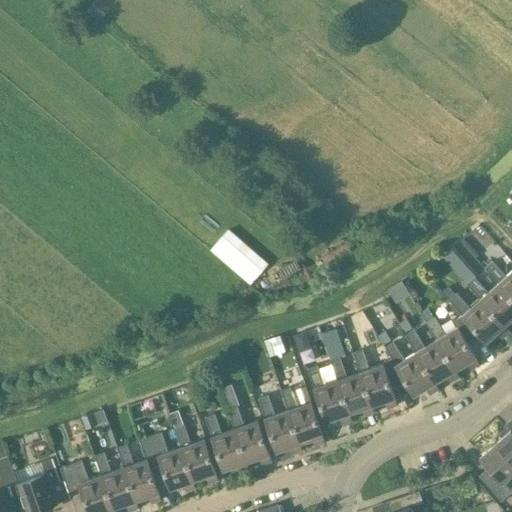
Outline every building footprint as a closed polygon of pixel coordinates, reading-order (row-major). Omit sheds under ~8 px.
[(112,9),(101,0),(90,12),(100,21),(112,9)] [(248,283),(267,263),(229,226),(209,246),(248,283)] [(498,282),(511,297),(511,269),(506,276),(492,260),(485,267),(498,282)] [(511,297),(498,282),(488,292),(474,276),(467,283),(480,298),(481,298),(505,325),(511,318),(511,297)] [(462,315),(479,334),(486,341),(497,332),(502,337),(510,330),(505,325),(481,298),(480,298),(470,308),(457,292),(449,299),(462,315)] [(467,341),(479,334),(462,315),(453,320),(457,327),(445,334),(435,316),(426,322),(436,339),(455,369),(467,362),(471,369),(480,363),(476,357),(467,341)] [(459,376),(455,369),(436,339),(425,346),(414,329),(405,334),(416,351),(435,382),(446,375),(450,381),(459,376)] [(267,353),(283,350),(280,334),(263,337),(267,353)] [(339,336),(324,341),(331,359),(345,354),(339,336)] [(439,388),(435,382),(416,351),(404,358),(394,341),(385,346),(392,358),(395,364),(404,379),(414,395),(426,387),(430,394),(439,388)] [(360,371),(372,405),(385,400),(387,408),(397,404),(394,397),(395,397),(392,387),(404,379),(395,364),(392,358),(383,363),(369,368),(363,349),(353,352),(360,371)] [(374,412),(372,405),(360,371),(347,376),(340,356),(330,360),(337,379),(349,413),(362,408),(364,415),(374,412)] [(349,413),(337,379),(324,383),(317,364),(308,368),(314,387),(326,421),(339,416),(342,423),(351,420),(349,413)] [(281,390),(287,409),(302,450),(300,443),(313,438),(315,445),(325,442),(322,435),(323,435),(311,401),(297,406),(291,386),(281,390)] [(302,450),(287,409),(275,413),(268,394),(258,398),(265,417),(264,417),(276,451),(290,446),(292,453),(302,450)] [(227,408),(234,427),(246,461),(259,457),(261,464),(271,460),(269,453),(258,419),(244,424),(237,405),(227,408)] [(239,472),(249,468),(246,461),(234,427),(221,432),(215,413),(205,416),(211,435),(223,469),(236,464),(239,472)] [(181,446),(193,480),(206,476),(208,483),(218,479),(216,472),(204,438),(191,443),(184,424),(174,427),(181,446)] [(495,444),(511,462),(511,431),(511,430),(495,444)] [(148,458),(149,462),(160,459),(170,488),(183,483),(185,491),(195,487),(193,480),(181,446),(168,451),(161,431),(139,439),(146,458),(148,458)] [(117,447),(124,466),(136,500),(149,495),(152,502),(162,499),(159,492),(160,492),(149,462),(148,458),(146,458),(133,463),(127,443),(117,447)] [(511,462),(495,444),(479,458),(488,468),(479,476),(501,501),(511,491),(511,462)] [(102,474),(113,508),(126,503),(129,510),(139,507),(136,500),(124,466),(111,470),(104,451),(94,455),(101,474),(102,474)] [(0,471),(2,479),(4,483),(16,480),(17,479),(9,455),(0,457),(0,471)] [(46,474),(17,484),(21,496),(27,511),(29,511),(56,503),(50,485),(61,481),(53,457),(41,461),(46,474)] [(102,474),(101,474),(88,478),(81,459),(60,467),(68,490),(80,486),(88,511),(101,511),(103,511),(114,511),(113,508),(102,474)] [(0,511),(14,511),(10,499),(21,496),(17,484),(16,480),(4,483),(2,479),(0,479),(0,511)] [(413,511),(411,506),(423,502),(419,490),(388,501),(392,511),(391,511),(413,511)]
